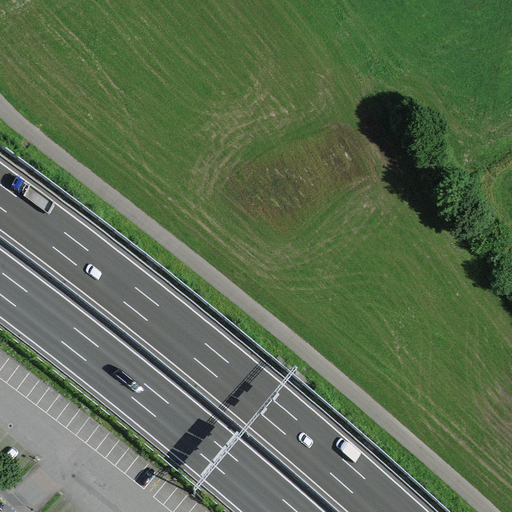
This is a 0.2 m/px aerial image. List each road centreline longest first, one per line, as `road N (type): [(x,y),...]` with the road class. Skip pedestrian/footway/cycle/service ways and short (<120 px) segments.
road 1 (track): [(492,511),(0,108)]
road 2 (motorway): [(386,511),(0,195)]
road 3 (motorway): [(0,284),(279,511)]
